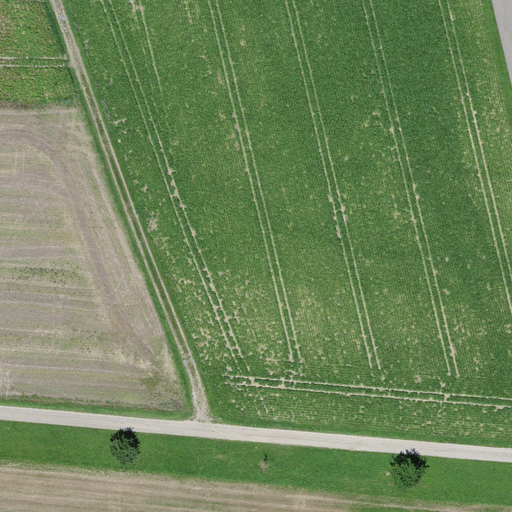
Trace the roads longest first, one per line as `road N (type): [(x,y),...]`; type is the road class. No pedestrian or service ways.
road 1 (track): [(0,411),(511,454)]
road 2 (track): [(64,0),(210,428)]
